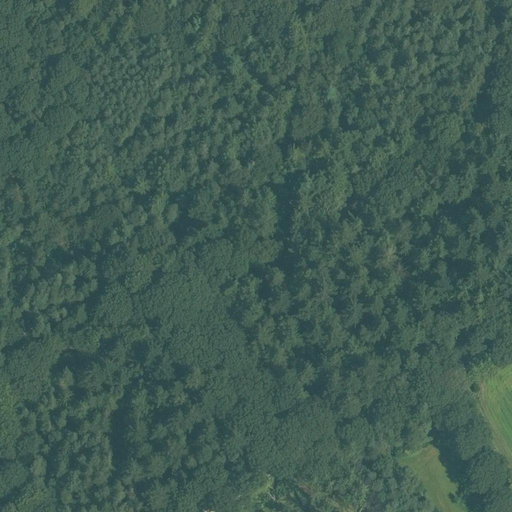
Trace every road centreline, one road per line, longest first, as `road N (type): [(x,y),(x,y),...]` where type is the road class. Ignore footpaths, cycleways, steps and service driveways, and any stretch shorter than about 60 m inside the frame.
road 1 (track): [(511,104),(129,314)]
road 2 (unclassified): [(197,511),(511,331)]
road 3 (unknown): [(129,314),(159,229),(181,200),(205,182),(301,146)]
road 4 (unknown): [(301,146),(511,53)]
road 5 (track): [(0,154),(129,314)]
road 6 (unknown): [(175,41),(199,76),(263,130),(301,146)]
road 7 (track): [(129,314),(0,391)]
